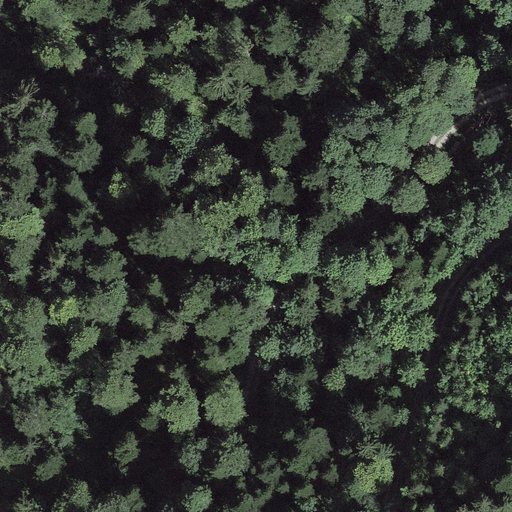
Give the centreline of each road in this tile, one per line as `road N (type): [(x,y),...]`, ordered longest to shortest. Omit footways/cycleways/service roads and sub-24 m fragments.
road 1 (track): [(163,511),(231,428),(297,286),(483,102),(511,91)]
road 2 (track): [(394,511),(456,285),(511,224)]
